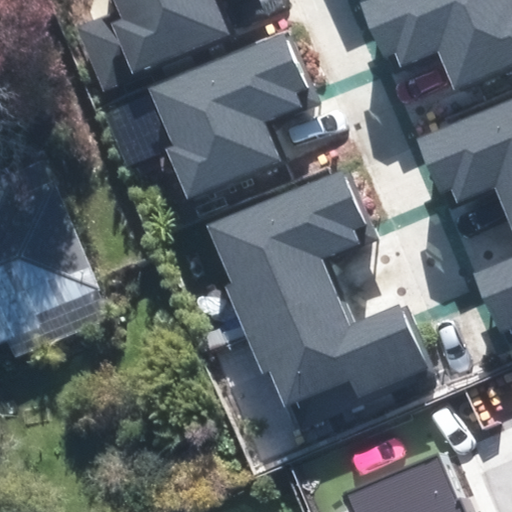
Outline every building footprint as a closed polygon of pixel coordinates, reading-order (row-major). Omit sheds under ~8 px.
[(116,0),(147,73),(243,34),(233,8),(229,0),(116,0)] [(511,0),(372,0),(400,63),(448,42),(460,67),(466,81),(511,61),(511,0)] [(328,95),(299,28),(167,84),(190,137),(184,145),(203,191),(293,153),(283,131),(277,116),(328,95)] [(511,100),(435,134),(463,200),(508,181),(511,188),(511,253),(491,263),(511,311),(511,100)] [(31,358),(128,317),(62,159),(0,184),(0,352),(24,343),(31,358)] [(355,169),(218,228),(304,426),(441,367),(411,298),(366,317),(352,286),(339,254),(384,235),(355,169)] [(343,496),(350,511),(470,511),(444,451),(343,496)]
